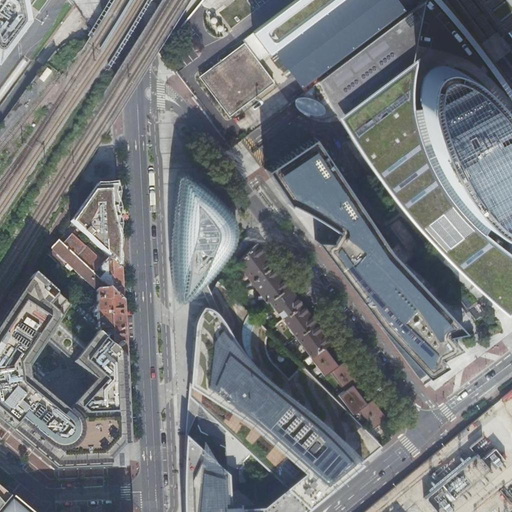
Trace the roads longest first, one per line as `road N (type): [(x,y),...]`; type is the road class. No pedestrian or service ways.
road 1 (residential): [(424,431),(177,103),(134,90)]
road 2 (secondary): [(152,491),(134,90)]
road 3 (residential): [(152,491),(47,496),(0,458)]
road 4 (residential): [(330,511),(424,431)]
